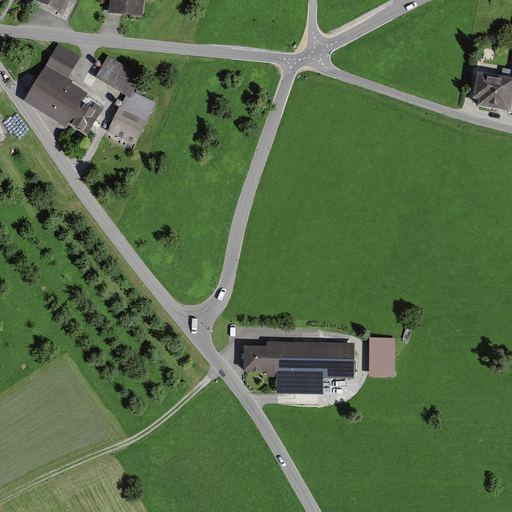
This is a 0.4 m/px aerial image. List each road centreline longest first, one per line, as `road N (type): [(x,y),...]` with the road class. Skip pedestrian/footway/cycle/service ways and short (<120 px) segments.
road 1 (residential): [(189,329),(0,72)]
road 2 (residential): [(303,58),(0,31)]
road 3 (unclassified): [(189,329),(225,287),(243,206),(289,76),(303,58)]
road 4 (track): [(221,366),(134,439),(0,501)]
road 5 (residential): [(314,511),(262,421),(189,329)]
road 6 (track): [(511,129),(303,58)]
road 7 (unclassified): [(303,58),(416,0)]
